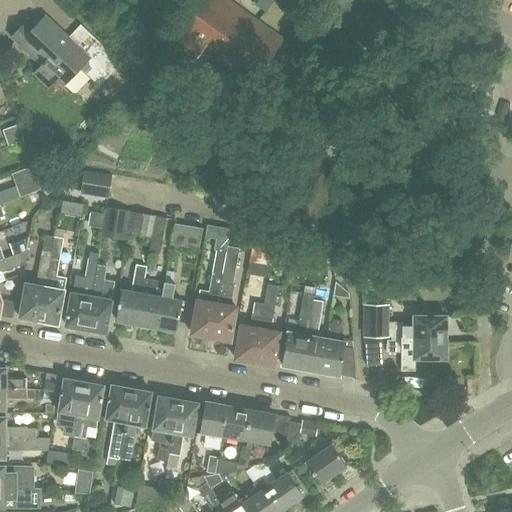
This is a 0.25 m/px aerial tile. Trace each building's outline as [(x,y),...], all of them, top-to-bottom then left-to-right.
[(251,87),(282,39),(224,0),(203,0),(172,45),(194,61),(200,52),(251,87)] [(120,62),(95,39),(83,52),(44,15),(31,29),(24,22),(10,36),(40,65),(33,73),(49,87),(56,80),(63,87),(80,69),(97,86),(120,62)] [(400,162),(407,141),(373,129),(366,150),(400,162)] [(195,153),(200,143),(188,137),(183,147),(170,174),(182,180),(195,153)] [(322,161),(293,166),(281,167),(291,225),(332,219),(322,161)] [(33,165),(13,173),(18,185),(22,197),(42,190),(41,187),(33,165)] [(81,191),(109,196),(112,176),(84,171),(81,191)] [(431,198),(422,201),(429,219),(438,216),(431,198)] [(61,199),(59,212),(66,213),(68,200),(61,199)] [(484,220),(484,201),(481,201),(481,199),(461,199),(462,220),(484,220)] [(129,211),(107,207),(102,235),(125,239),(129,211)] [(410,220),(406,207),(399,209),(400,212),(381,219),(384,229),(410,220)] [(152,238),(156,216),(131,211),(127,234),(152,238)] [(156,216),(152,238),(150,251),(161,253),(167,218),(156,216)] [(199,249),(203,228),(175,223),(171,244),(199,249)] [(225,251),(226,246),(228,246),(231,229),(207,224),(205,237),(216,239),(214,249),(215,249),(225,251)] [(345,254),(357,253),(355,232),(322,245),(322,256),(330,255),(330,266),(345,265),(345,254)] [(31,319),(38,320),(50,257),(54,237),(44,235),(35,284),(25,282),(19,316),(22,317),(21,319),(31,321),(31,319)] [(50,257),(38,320),(45,321),(45,324),(53,325),(53,322),(56,323),(63,289),(65,277),(56,275),(59,258),(63,238),(54,237),(52,245),(50,257)] [(271,265),(274,250),(275,245),(253,241),(249,261),(271,265)] [(223,274),(220,274),(219,283),(210,337),(229,340),(235,307),(230,306),(233,285),(232,285),(239,248),(228,246),(226,246),(225,251),(227,252),(223,274)] [(198,289),(190,333),(210,337),(219,283),(220,274),(223,274),(227,252),(225,251),(215,249),(207,291),(198,289)] [(3,258),(0,259),(0,270),(2,270),(2,272),(24,264),(27,250),(3,258)] [(79,326),(85,327),(95,272),(97,264),(99,254),(89,252),(84,277),(74,275),(65,324),(67,325),(67,327),(79,329),(79,326)] [(391,256),(367,256),(367,279),(391,278),(391,256)] [(97,264),(85,327),(91,328),(90,332),(102,334),(102,331),(104,332),(113,281),(104,279),(106,266),(97,264)] [(135,323),(144,276),(145,276),(147,266),(135,264),(130,286),(122,285),(115,320),(118,321),(117,323),(128,325),(129,322),(135,323)] [(144,276),(135,323),(142,324),(142,327),(151,329),(152,325),(154,326),(160,293),(162,279),(145,276),(144,276)] [(160,293),(154,326),(161,327),(161,329),(171,331),(172,329),(174,330),(180,296),(171,295),(174,281),(162,279),(160,293)] [(334,295),(348,298),(348,291),(336,281),(334,295)] [(253,361),(272,364),(278,332),(269,330),(277,286),(267,284),(264,303),(263,307),(253,361)] [(293,366),(300,368),(312,293),(301,291),(294,330),(287,329),(281,363),(284,364),(283,367),(292,369),(293,366)] [(313,293),(312,293),(300,368),(306,369),(306,371),(317,373),(317,370),(319,371),(325,336),(316,334),(322,301),(312,299),(313,293)] [(234,357),(253,361),(263,307),(264,303),(253,301),(249,326),(240,325),(234,357)] [(389,336),(389,337),(444,337),(443,316),(411,316),(412,326),(400,326),(400,323),(389,323),(389,304),(362,304),(362,336),(361,336),(361,337),(379,337),(379,336),(389,336)] [(0,315),(12,318),(14,308),(0,305),(0,315)] [(327,322),(325,336),(319,371),(326,372),(325,374),(336,376),(336,374),(338,374),(343,347),(352,348),(352,341),(337,338),(340,321),(330,319),(330,323),(327,322)] [(379,337),(361,337),(364,364),(380,364),(379,337)] [(444,358),(444,337),(389,337),(389,339),(385,339),(385,343),(383,343),(383,351),(399,351),(399,370),(413,370),(413,358),(444,358)] [(0,388),(27,389),(27,378),(6,378),(6,368),(0,367),(0,388)] [(46,373),(43,391),(57,393),(60,375),(46,373)] [(63,434),(73,436),(83,382),(77,380),(75,378),(68,376),(66,378),(64,378),(56,421),(65,423),(63,434)] [(101,385),(99,382),(92,381),(90,383),(83,382),(73,436),(84,437),(86,427),(96,428),(103,385),(101,385)] [(131,388),(111,384),(105,418),(114,420),(110,441),(107,456),(118,458),(121,443),(131,388)] [(0,409),(5,410),(5,399),(35,400),(35,389),(27,389),(0,388),(0,409)] [(151,391),(131,388),(121,443),(133,445),(137,424),(145,425),(151,391)] [(169,398),(170,395),(161,393),(160,397),(158,396),(151,439),(160,441),(156,459),(167,461),(177,399),(169,398)] [(177,399),(167,461),(166,467),(176,469),(183,434),(192,435),(198,402),(196,402),(197,400),(187,398),(186,401),(177,399)] [(221,438),(227,406),(206,402),(200,435),(221,438)] [(45,404),(45,412),(53,412),(53,404),(45,404)] [(248,409),(227,406),(221,438),(246,443),(249,425),(246,424),(248,409)] [(274,414),(248,409),(246,424),(249,425),(246,443),(245,447),(241,446),(238,462),(237,470),(247,468),(252,443),(264,445),(265,442),(269,443),(274,414)] [(0,437),(27,437),(35,438),(35,436),(40,436),(40,429),(35,429),(35,427),(27,427),(27,426),(5,426),(5,417),(0,416),(0,437)] [(289,421),(286,435),(285,442),(296,444),(300,423),(289,421)] [(35,438),(27,437),(0,437),(0,457),(4,458),(4,448),(27,448),(46,449),(48,439),(35,438)] [(305,463),(319,483),(344,465),(330,445),(305,463)] [(295,454),(287,459),(295,470),(303,465),(295,454)] [(207,471),(215,473),(218,459),(218,457),(210,455),(207,471)] [(238,462),(218,459),(215,473),(237,470),(238,462)] [(84,461),(83,469),(91,471),(93,463),(84,461)] [(264,462),(255,468),(267,486),(282,508),(301,495),(295,486),(299,483),(289,470),(276,479),(264,462)] [(4,466),(0,465),(0,486),(25,487),(28,487),(32,487),(32,466),(24,466),(4,466)] [(78,468),(75,491),(87,492),(91,471),(83,469),(78,468)] [(247,473),(256,486),(244,494),(247,498),(256,511),(276,511),(282,508),(267,486),(255,468),(247,473)] [(206,482),(210,487),(223,480),(219,473),(204,476),(207,482),(206,482)] [(227,511),(221,502),(210,487),(206,482),(199,488),(216,511),(214,511),(227,511)] [(139,483),(136,504),(159,501),(160,500),(161,490),(162,487),(139,483)] [(0,508),(4,508),(28,508),(28,487),(25,487),(0,486),(0,508)] [(135,489),(117,486),(114,504),(131,507),(135,489)] [(232,490),(218,499),(221,502),(227,511),(256,511),(247,498),(243,501),(241,498),(239,500),(232,490)] [(181,511),(173,498),(160,501),(167,511),(181,511)] [(167,511),(160,501),(152,503),(157,511),(167,511)]
